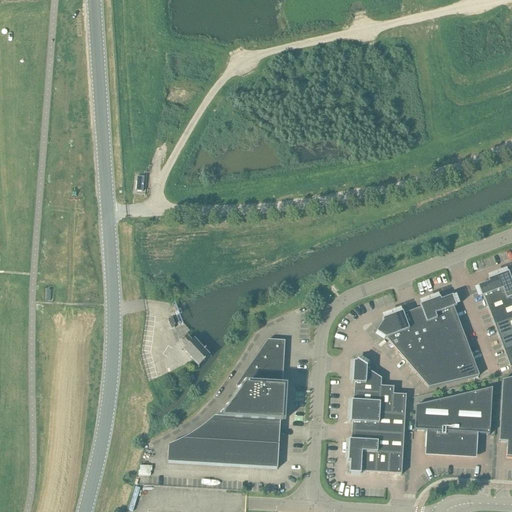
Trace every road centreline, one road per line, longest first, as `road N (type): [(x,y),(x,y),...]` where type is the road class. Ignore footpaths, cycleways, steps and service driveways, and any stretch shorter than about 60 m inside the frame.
road 1 (tertiary): [(83,511),(104,424),(113,321),(93,0)]
road 2 (unclassified): [(511,235),(346,297),(326,317),(312,508)]
